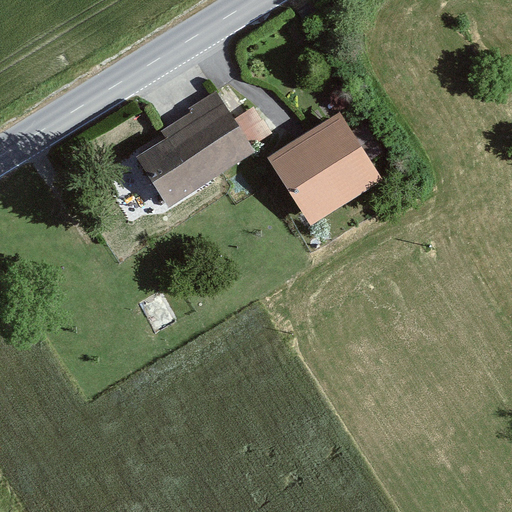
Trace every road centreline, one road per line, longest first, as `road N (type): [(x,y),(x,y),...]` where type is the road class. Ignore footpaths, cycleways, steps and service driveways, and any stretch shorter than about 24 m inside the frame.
road 1 (tertiary): [(0,156),(254,0)]
road 2 (unknown): [(198,34),(268,133)]
